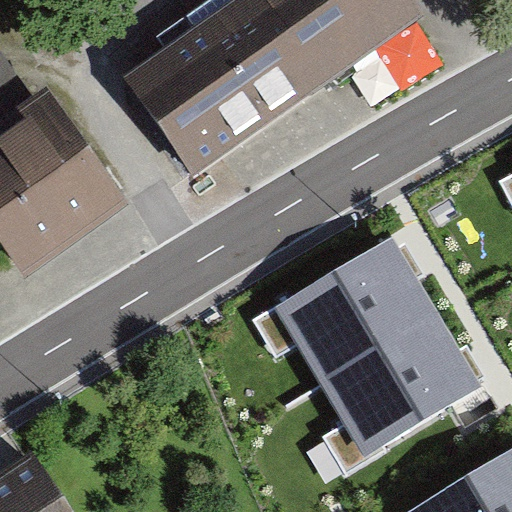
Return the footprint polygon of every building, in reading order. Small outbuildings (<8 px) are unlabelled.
[(423,0),(255,0),(258,5),(128,91),(188,181),(435,18),(423,0)] [(33,111),(0,63),(0,250),(17,276),(132,198),(60,93),(33,111)] [(434,321),(390,249),(284,313),(327,385),(434,321)] [(478,393),(434,321),(327,385),(371,458),(478,393)] [(511,511),(511,459),(423,511),(511,511)] [(0,511),(64,511),(39,473),(0,498),(0,511)]
